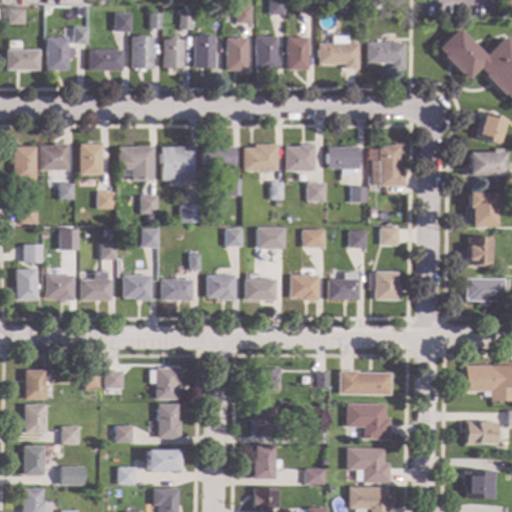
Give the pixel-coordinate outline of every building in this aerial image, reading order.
[(280,0),(280,16),(264,16),(264,0),(280,0)] [(311,0),(311,15),(296,15),(296,0),(311,0)] [(247,25),(232,25),(231,7),(247,7),(247,25)] [(22,26),(5,26),(5,10),(22,10),(22,26)] [(127,34),(110,33),(110,14),(128,14),(127,34)] [(158,14),(157,30),(145,30),(145,14),(158,14)] [(188,31),(175,31),(175,14),(188,14),(188,31)] [(84,45),(69,45),(69,28),(84,29),(84,45)] [(481,56),(500,37),(511,49),(511,101),(509,104),(500,94),(498,96),(487,85),(479,76),(481,75),(474,68),(463,80),(457,73),(455,75),(446,65),(438,57),(440,56),(433,49),(454,29),(481,56)] [(211,70),(189,70),(189,36),(211,37),(211,70)] [(344,44),(354,44),(354,70),(340,71),(340,65),(314,66),(313,44),(328,44),(328,37),(344,36),(344,44)] [(149,37),(148,71),(127,70),(128,37),(149,37)] [(272,71),(251,71),(250,38),(272,37),(272,71)] [(304,71),(282,72),(282,38),(304,38),(304,71)] [(64,48),(71,48),(71,60),(65,60),(65,71),(43,72),(43,39),(64,39),(64,48)] [(243,71),(222,72),(221,39),(243,39),(243,71)] [(179,69),(158,69),(159,40),(179,40),(179,69)] [(400,71),(388,71),(388,64),(363,64),(363,44),(401,44),(400,71)] [(36,72),(2,71),(3,50),(36,51),(36,72)] [(118,72),(106,72),(106,75),(101,75),(101,73),(85,72),(85,51),(118,52),(118,72)] [(503,120),(495,146),(471,139),(479,113),(503,120)] [(65,172),(34,172),(34,147),(49,147),(49,145),(65,145),(65,172)] [(98,177),(75,177),(75,145),(98,145),(98,177)] [(273,172),(239,172),(239,149),(251,149),(251,146),(273,146),(273,172)] [(311,173),(280,173),(280,148),(295,148),(295,146),(311,146),(311,173)] [(396,173),(401,173),(401,188),(375,188),(375,186),(368,186),(368,162),(375,162),(374,146),(395,146),(396,173)] [(32,182),(7,182),(7,175),(9,175),(9,147),(32,147),(32,182)] [(149,179),(129,179),(129,170),(113,170),(113,147),(149,147),(149,179)] [(188,182),(157,182),(157,148),(173,148),(173,147),(188,147),(188,182)] [(231,171),(198,171),(198,148),(231,148),(231,171)] [(355,170),(354,170),(354,174),(350,174),(350,177),(337,177),(337,170),(323,170),(323,149),(340,149),(340,148),(355,148),(355,170)] [(373,159),(364,159),(364,151),(373,152),(373,159)] [(501,177),(463,176),(463,153),(501,153),(501,177)] [(236,197),(226,197),(226,180),(236,180),(236,197)] [(279,201),(266,201),(266,183),(278,183),(279,183),(279,201)] [(69,201),(54,201),(54,184),(69,184),(69,201)] [(320,203),(302,203),(301,184),(320,184),(320,203)] [(362,204),(347,204),(347,187),(362,187),(362,204)] [(109,210),(93,210),(93,193),(109,193),(109,210)] [(492,228),(466,228),(466,208),(463,208),(463,193),(492,193),(492,228)] [(153,215),(136,215),(136,197),(153,197),(153,215)] [(195,223),(177,223),(177,205),(195,205),(195,223)] [(33,225),(15,225),(15,206),(32,206),(33,206),(33,225)] [(237,249),(220,249),(220,229),(237,229),(237,249)] [(394,229),(394,247),(375,247),(375,229),(394,229)] [(110,240),(100,240),(100,230),(110,230),(110,240)] [(154,249),(137,249),(137,230),(154,230),(154,249)] [(279,249),(262,249),(262,231),(279,231),(279,249)] [(320,249),(298,249),(298,231),(320,231),(320,249)] [(362,249),(344,249),(344,232),(362,232),(362,249)] [(487,239),(486,266),(463,265),(464,238),(487,239)] [(73,258),(55,258),(55,241),(73,241),(73,258)] [(111,262),(95,262),(95,243),(111,243),(111,262)] [(37,265),(21,265),(20,252),(37,252),(37,265)] [(196,271),(185,271),(185,255),(195,255),(196,271)] [(311,276),(314,276),(314,302),(296,302),(296,300),(284,300),(284,276),(298,276),(298,270),(311,269),(311,276)] [(33,301),(12,302),(11,270),(32,270),(33,301)] [(103,281),(106,281),(106,301),(75,301),(75,281),(89,281),(89,272),(103,272),(103,281)] [(353,281),(355,281),(355,301),(323,301),(323,280),(339,280),(339,273),(353,273),(353,281)] [(393,285),(395,285),(395,302),(369,302),(369,291),(364,291),(364,274),(370,274),(370,273),(393,273),(393,285)] [(230,302),(212,302),(212,299),(201,299),(201,276),(230,276),(230,302)] [(69,302),(52,302),(52,300),(40,300),(40,277),(69,277),(69,302)] [(146,301),(130,302),(130,300),(117,300),(117,277),(146,277),(146,301)] [(500,303),(485,303),(485,307),(474,307),(474,302),(463,302),(463,300),(460,300),(460,294),(462,294),(462,279),(500,280),(500,303)] [(270,302),(239,302),(239,280),(270,280),(270,302)] [(187,301),(155,301),(155,281),(187,281),(187,301)] [(511,400),(511,403),(486,403),(486,398),(479,398),(479,393),(460,393),(460,366),(495,366),(495,362),(511,362),(511,400)] [(176,385),(172,385),(172,401),(150,400),(151,385),(144,385),(145,371),(151,371),(151,369),(176,370),(176,385)] [(276,375),(273,375),(273,390),(251,390),(252,370),(276,370),(276,375)] [(41,401),(19,400),(20,371),(42,372),(41,401)] [(323,389),(311,389),(312,371),(315,371),(323,371),(323,389)] [(96,392),(79,392),(80,372),(96,372),(96,392)] [(118,390),(100,389),(100,372),(119,372),(118,390)] [(354,373),(387,374),(387,396),(334,395),(335,372),(354,372),(354,373)] [(272,437),(250,437),(250,403),(272,404),(272,437)] [(174,422),(176,422),(176,440),(152,440),(153,404),(174,405),(174,422)] [(40,436),(20,435),(20,405),(40,406),(40,436)] [(381,419),(386,419),(385,441),(359,441),(359,429),(341,429),(341,405),(381,405),(381,419)] [(511,428),(503,428),(503,412),(511,411),(511,428)] [(490,446),(460,446),(460,422),(490,422),(490,446)] [(320,444),(302,444),(302,426),(320,427),(320,444)] [(127,428),(127,444),(110,444),(111,427),(127,428)] [(74,445),(57,445),(57,428),(75,428),(74,445)] [(40,477),(18,477),(19,447),(40,448),(40,477)] [(271,461),(277,461),(277,471),(270,471),(270,481),(248,481),(249,461),(251,462),(251,447),(271,447),(271,461)] [(379,463),(385,463),(385,485),(358,485),(358,482),(351,482),(351,471),(341,471),(341,449),(379,449),(379,463)] [(175,472),(141,472),(142,451),(175,451),(175,472)] [(131,486),(113,486),(113,468),(131,469),(131,486)] [(69,488),(45,487),(46,474),(50,474),(50,469),(69,469),(69,488)] [(320,486),(300,486),(300,470),(320,470),(320,486)] [(486,501),(462,501),(462,487),(458,487),(458,471),(486,471),(486,501)] [(271,510),(248,510),(249,488),(272,489),(271,510)] [(383,502),(385,502),(384,511),(366,511),(366,510),(361,510),(361,511),(350,511),(350,510),(343,510),(343,488),(383,489),(383,502)] [(174,511),(154,511),(154,507),(147,507),(148,489),(175,490),(174,511)] [(41,502),(47,502),(47,511),(18,511),(18,490),(41,490),(41,502)]
